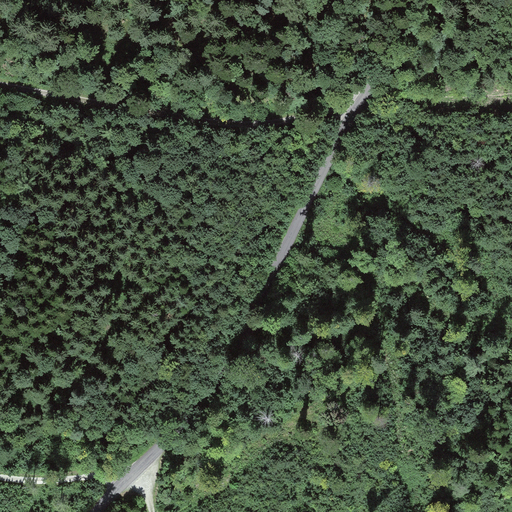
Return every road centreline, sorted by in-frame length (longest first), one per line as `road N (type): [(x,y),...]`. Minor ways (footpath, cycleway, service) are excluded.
road 1 (unclassified): [(97,511),(232,357),(362,99),(437,0)]
road 2 (track): [(362,99),(254,124),(0,84)]
road 3 (track): [(0,476),(134,472),(145,477),(153,511)]
